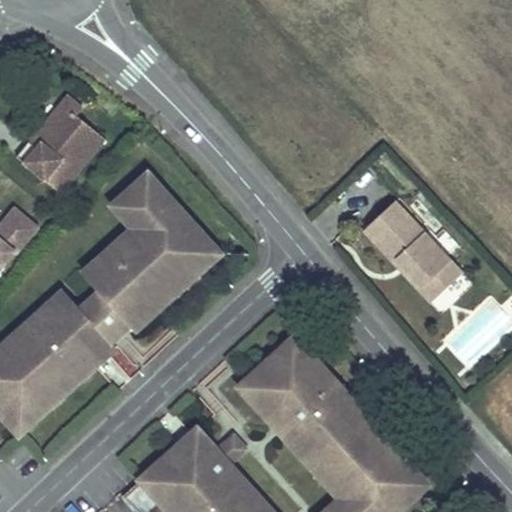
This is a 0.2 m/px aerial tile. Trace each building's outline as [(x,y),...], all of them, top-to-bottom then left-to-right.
[(70,108),(79,115),(85,107),(69,93),(31,140),(38,147),(70,108)] [(79,115),(70,108),(38,147),(31,140),(17,156),(63,193),(108,138),(79,115)] [(200,271),(223,251),(150,172),(128,192),(133,197),(120,210),(135,227),(140,232),(128,243),(123,238),(97,261),(102,267),(90,278),(102,291),(83,307),(66,289),(0,349),(0,408),(22,433),(113,340),(118,346),(136,329),(131,324),(143,313),(148,318),(175,295),(170,289),(183,277),(196,266),(200,271)] [(120,210),(133,197),(128,192),(114,204),(120,210)] [(366,227),(393,258),(398,254),(424,283),(436,272),(447,284),(465,269),(401,196),(366,227)] [(21,250),(43,223),(18,203),(1,223),(0,221),(0,271),(19,248),(21,250)] [(140,232),(135,227),(123,238),(128,243),(140,232)] [(393,258),(419,287),(424,283),(398,254),(393,258)] [(102,267),(97,261),(85,272),(90,278),(102,267)] [(183,277),(188,283),(200,271),(196,266),(183,277)] [(430,300),(447,284),(436,272),(424,283),(419,287),(430,300)] [(170,289),(175,295),(188,283),(183,277),(170,289)] [(469,370),(511,328),(511,319),(490,297),(443,343),(469,370)] [(148,318),(143,313),(131,324),(136,329),(148,318)] [(309,347),(299,335),(293,340),(304,352),(309,347)] [(404,508),(432,482),(412,460),(407,466),(395,452),(383,439),(389,434),(356,398),(351,403),(339,391),(327,378),(333,373),(309,347),(304,352),(293,340),(249,380),(260,392),(254,397),(310,459),(315,454),(327,467),(339,480),(334,485),(344,497),(327,511),(388,511),(399,502),(404,508)] [(339,391),(344,385),(333,373),(327,378),(339,391)] [(249,380),(243,385),(254,397),(260,392),(249,380)] [(351,403),(356,398),(344,385),(339,391),(351,403)] [(173,511),(278,511),(233,463),(245,452),(235,441),(223,452),(220,448),(201,427),(144,479),(173,511)] [(223,452),(235,441),(245,452),(251,447),(238,432),(220,448),(223,452)] [(395,452),(401,447),(389,434),(383,439),(395,452)] [(407,466),(412,460),(401,447),(395,452),(407,466)] [(315,454),(310,459),(322,472),(327,467),(315,454)] [(322,472),(334,485),(339,480),(327,467),(322,472)] [(399,511),(404,508),(399,502),(388,511),(399,511)]
